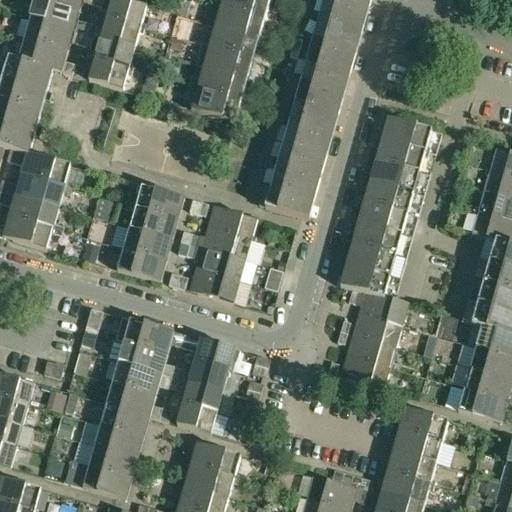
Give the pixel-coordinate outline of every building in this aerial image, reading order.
[(37,0),(37,1),(79,12),(82,4),(83,4),(84,0),(37,0)] [(103,10),(105,0),(94,0),(93,7),(103,10)] [(115,0),(113,0),(108,21),(141,30),(147,9),(119,1),(115,0)] [(224,0),(222,9),(265,21),(270,0),(224,0)] [(325,0),(325,2),(367,14),(371,0),(325,0)] [(37,1),(31,22),(74,33),(79,12),(37,1)] [(325,2),(319,23),(362,35),(367,14),(325,2)] [(222,9),(216,29),(259,41),(265,21),(222,9)] [(108,21),(102,42),(135,51),(141,30),(108,21)] [(31,22),(26,42),(68,54),(74,33),(31,22)] [(74,33),(85,36),(88,26),(77,23),(74,33)] [(319,23),(313,44),(356,56),(362,35),(319,23)] [(88,26),(85,36),(84,37),(94,40),(98,28),(88,26)] [(216,29),(210,51),(253,63),(259,41),(216,29)] [(81,48),(84,37),(85,36),(74,33),(71,45),(81,48)] [(91,51),(94,40),(84,37),(81,48),(91,51)] [(19,64),(51,73),(58,75),(62,76),(68,54),(26,42),(20,63),(19,64)] [(102,42),(96,62),(129,72),(135,51),(102,42)] [(313,44),(308,64),(350,76),(356,56),(313,44)] [(210,51),(204,71),(247,83),(253,63),(210,51)] [(45,94),(51,73),(19,64),(20,63),(11,61),(9,60),(3,82),(45,94)] [(90,84),(123,93),(129,72),(96,62),(90,84)] [(76,66),(66,64),(62,76),(73,79),(76,66)] [(308,64),(302,85),(344,97),(350,76),(308,64)] [(86,69),(76,66),(73,79),(82,82),(86,69)] [(204,71),(198,92),(241,104),(247,83),(204,71)] [(0,103),(39,115),(40,113),(45,94),(3,82),(0,93),(0,103)] [(302,85),(296,106),(338,118),(344,97),(302,85)] [(192,113),(235,125),(241,104),(198,92),(192,113)] [(33,135),(34,135),(38,120),(39,115),(0,103),(0,125),(15,130),(33,135)] [(296,106),(290,127),(332,139),(338,118),(296,106)] [(432,135),(419,131),(388,122),(382,144),(425,157),(432,135)] [(17,156),(27,159),(28,157),(33,135),(15,130),(0,125),(0,148),(4,150),(4,152),(10,154),(17,156)] [(290,127),(284,147),(326,159),(332,139),(290,127)] [(382,144),(376,165),(420,177),(425,157),(382,144)] [(284,147),(278,168),(320,180),(326,159),(284,147)] [(511,155),(497,151),(497,152),(491,174),(511,179),(511,155)] [(7,164),(14,166),(17,156),(10,154),(7,164)] [(17,156),(14,166),(24,169),(27,159),(17,156)] [(28,157),(27,159),(21,179),(72,193),(74,187),(66,185),(70,169),(34,159),(28,157)] [(376,165),(370,186),(414,198),(420,177),(376,165)] [(278,168),(272,189),(315,201),(320,180),(278,168)] [(511,202),(511,179),(491,174),(485,194),(511,202)] [(58,212),(63,196),(70,198),(72,193),(21,179),(16,199),(58,212)] [(2,183),(0,188),(0,194),(5,196),(8,185),(2,183)] [(5,196),(15,199),(18,188),(8,185),(5,196)] [(370,186),(364,207),(408,219),(414,198),(370,186)] [(185,201),(175,198),(142,189),(138,204),(126,201),(124,208),(136,211),(179,223),(185,201)] [(266,211),(308,223),(315,201),(272,189),(266,211)] [(511,202),(485,194),(479,215),(511,224),(511,202)] [(5,196),(2,207),(12,210),(15,199),(5,196)] [(54,227),(58,212),(16,199),(10,220),(63,235),(65,230),(54,227)] [(100,202),(94,220),(108,225),(114,205),(100,202)] [(193,203),(190,215),(198,217),(201,206),(193,203)] [(210,208),(201,206),(198,217),(206,220),(210,208)] [(364,207),(359,228),(358,228),(402,241),(408,219),(364,207)] [(253,238),(258,221),(215,209),(209,231),(255,244),(257,239),(253,238)] [(136,211),(130,232),(173,244),(179,223),(136,211)] [(473,237),(497,243),(511,247),(511,224),(479,215),(473,237)] [(6,242),(8,242),(9,243),(47,253),(52,236),(62,239),(63,235),(10,220),(4,241),(6,242)] [(355,240),(353,247),(396,260),(398,252),(402,241),(358,228),(355,240)] [(209,231),(203,252),(246,264),(250,248),(254,249),(255,244),(209,231)] [(130,232),(124,252),(167,264),(173,244),(130,232)] [(184,235),(181,246),(189,248),(193,237),(184,235)] [(189,248),(198,250),(201,239),(193,237),(189,248)] [(511,247),(497,243),(491,264),(511,270),(511,247)] [(181,246),(178,256),(186,259),(189,248),(181,246)] [(353,247),(349,262),(347,269),(390,281),(396,260),(353,247)] [(186,259),(194,261),(198,250),(189,248),(186,259)] [(118,273),(152,283),(161,285),(167,264),(124,252),(118,273)] [(203,252),(197,272),(243,285),(245,281),(241,280),(246,264),(203,252)] [(87,253),(84,263),(93,266),(95,255),(87,253)] [(511,270),(491,264),(485,284),(511,292),(511,270)] [(279,265),(277,272),(284,274),(286,267),(279,265)] [(341,291),(352,294),(360,296),(365,298),(371,299),(371,298),(384,302),(390,281),(347,269),(341,291)] [(278,295),(283,275),(271,271),(265,291),(278,295)] [(234,306),(238,290),(242,291),(243,285),(197,272),(191,294),(234,306)] [(169,288),(178,290),(181,279),(172,276),(169,288)] [(178,290),(186,292),(189,281),(181,279),(178,290)] [(511,292),(485,284),(479,305),(511,314),(511,292)] [(357,308),(360,296),(352,294),(349,306),(357,308)] [(395,305),(384,302),(371,298),(371,299),(365,298),(359,318),(403,330),(409,309),(395,305)] [(473,328),(481,330),(511,339),(511,314),(479,305),(473,328)] [(359,318),(353,339),(397,351),(403,330),(359,318)] [(444,319),(444,321),(438,340),(452,344),(458,324),(444,319)] [(168,334),(164,333),(123,321),(117,343),(125,345),(168,357),(174,335),(168,334)] [(351,326),(345,324),(344,324),(341,335),(348,337),(351,326)] [(511,339),(481,330),(476,352),(511,362),(511,339)] [(82,346),(93,349),(96,337),(85,334),(82,346)] [(184,338),(174,335),(171,348),(180,350),(184,338)] [(341,335),(338,346),(345,348),(348,337),(341,335)] [(193,341),(184,338),(180,350),(190,353),(193,341)] [(353,339),(348,359),(391,372),(397,351),(353,339)] [(223,350),(202,344),(196,365),(229,375),(235,353),(223,350)] [(125,345),(119,366),(162,379),(168,357),(125,345)] [(444,364),(467,372),(472,357),(449,349),(444,364)] [(511,362),(476,352),(470,372),(511,383),(511,362)] [(74,375),(87,378),(93,358),(80,355),(74,375)] [(257,358),(252,377),(266,381),(271,362),(257,358)] [(342,381),(385,393),(391,372),(348,359),(342,381)] [(61,382),(65,368),(47,364),(44,378),(61,382)] [(196,365),(190,386),(223,396),(229,375),(196,365)] [(329,378),(336,380),(340,367),(332,365),(329,378)] [(119,366),(113,387),(156,399),(162,379),(119,366)] [(162,379),(172,381),(175,370),(166,367),(162,379)] [(184,372),(175,370),(172,381),(181,384),(184,372)] [(509,405),(511,392),(511,383),(470,372),(464,393),(509,405)] [(35,386),(0,375),(0,399),(28,408),(35,386)] [(172,381),(162,379),(159,389),(169,392),(172,381)] [(178,394),(181,384),(172,381),(169,392),(178,394)] [(249,383),(244,402),(259,406),(263,387),(249,383)] [(423,395),(437,399),(441,387),(426,383),(423,395)] [(190,386),(184,407),(218,416),(223,396),(190,386)] [(113,387),(107,407),(150,420),(154,409),(156,399),(113,387)] [(458,414),(492,424),(503,427),(509,405),(464,393),(458,414)] [(0,399),(0,422),(23,428),(28,408),(0,399)] [(107,407),(101,428),(145,440),(148,427),(150,420),(107,407)] [(178,429),(212,438),(218,416),(184,407),(178,429)] [(163,412),(154,409),(150,421),(160,424),(163,412)] [(448,424),(415,414),(405,411),(399,433),(446,446),(446,445),(443,444),(448,424)] [(169,427),(169,426),(173,414),(163,412),(160,424),(169,427)] [(0,422),(0,444),(17,449),(23,428),(0,422)] [(56,438),(70,442),(75,428),(60,424),(56,438)] [(101,428),(96,449),(139,461),(145,440),(101,428)] [(436,466),(441,450),(445,451),(446,446),(399,433),(393,454),(436,466)] [(0,467),(11,470),(17,449),(0,444),(0,467)] [(240,459),(207,449),(202,448),(197,446),(191,469),(234,481),(240,459)] [(96,449),(90,470),(133,482),(139,461),(96,449)] [(432,482),(436,466),(393,454),(387,475),(434,488),(435,484),(432,482)] [(47,477),(60,480),(65,465),(51,461),(47,477)] [(511,464),(507,463),(501,484),(511,487),(511,464)] [(264,476),(276,480),(279,470),(267,467),(264,476)] [(228,502),(234,481),(191,469),(185,490),(228,502)] [(84,491),(117,501),(123,502),(127,504),(133,482),(90,470),(84,491)] [(335,473),(332,484),(341,487),(344,476),(335,473)] [(424,508),(429,492),(433,493),(434,488),(387,475),(381,496),(391,498),(424,508)] [(466,475),(459,495),(468,498),(474,477),(466,475)] [(353,478),(344,476),(341,487),(350,490),(353,478)] [(362,481),(353,478),(350,490),(356,492),(356,491),(359,492),(362,481)] [(350,490),(341,487),(332,484),(314,479),(307,501),(346,511),(350,511),(353,504),(356,492),(350,490)] [(0,480),(0,503),(29,511),(35,511),(41,492),(2,481),(0,480)] [(372,484),(362,481),(359,492),(369,495),(372,484)] [(511,509),(511,487),(501,484),(497,500),(487,498),(486,502),(511,509)] [(185,511),(225,511),(228,502),(185,490),(179,510),(185,511)] [(353,504),(365,507),(369,495),(359,492),(356,491),(356,492),(353,504)] [(284,494),(275,492),(272,503),(281,505),(284,494)] [(423,511),(424,508),(391,498),(386,511),(423,511)] [(346,511),(307,501),(304,511),(346,511)] [(511,511),(511,509),(486,502),(485,507),(494,509),(493,511),(511,511)] [(0,511),(29,511),(0,503),(0,511)]
